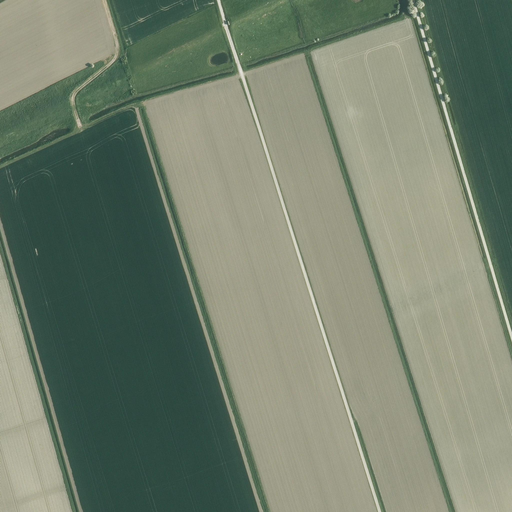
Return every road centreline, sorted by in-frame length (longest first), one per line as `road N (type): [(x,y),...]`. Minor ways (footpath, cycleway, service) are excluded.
road 1 (track): [(412,0),(511,338)]
road 2 (unknown): [(104,0),(118,54),(71,99),(78,125)]
